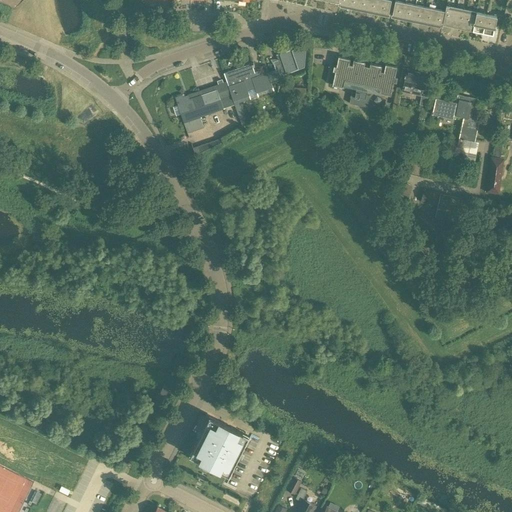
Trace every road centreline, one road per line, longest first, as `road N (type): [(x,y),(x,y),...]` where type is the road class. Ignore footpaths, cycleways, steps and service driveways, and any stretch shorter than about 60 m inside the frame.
road 1 (tertiary): [(149,477),(214,354),(221,306),(213,265),(154,150),(114,101)]
road 2 (residential): [(271,24),(322,19),(504,63)]
road 3 (residential): [(114,101),(153,66),(242,34)]
road 4 (residential): [(242,34),(231,19),(118,13),(116,0)]
road 5 (unknown): [(190,401),(261,435),(265,453),(253,491)]
road 6 (tertiary): [(114,101),(66,63),(0,33)]
road 7 (unclassified): [(478,194),(504,63)]
